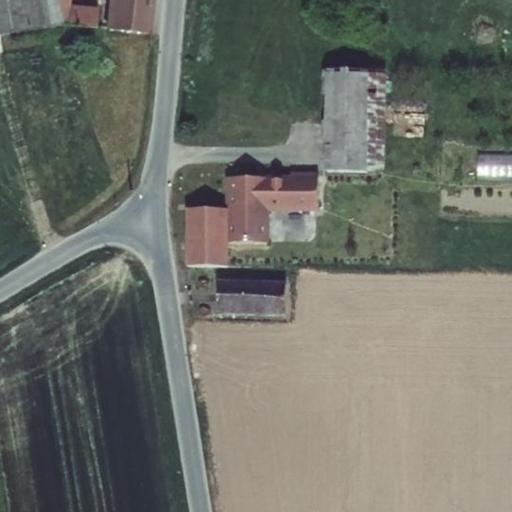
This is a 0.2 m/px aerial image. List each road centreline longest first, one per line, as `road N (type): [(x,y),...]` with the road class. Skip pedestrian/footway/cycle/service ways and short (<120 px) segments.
road 1 (residential): [(199,511),(156,214)]
road 2 (unclassified): [(156,214),(176,0)]
road 3 (residential): [(156,214),(115,224),(0,290)]
